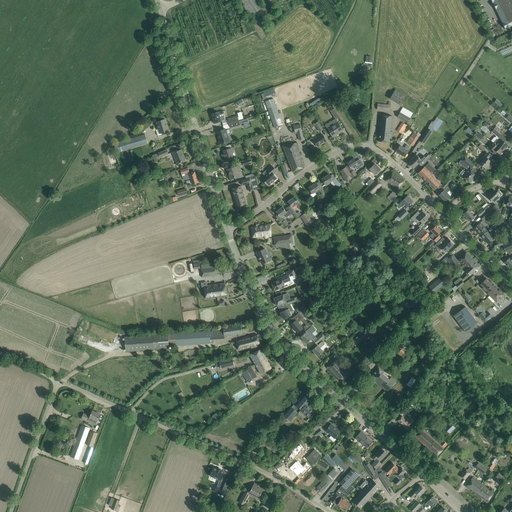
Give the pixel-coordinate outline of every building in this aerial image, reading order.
[(258,0),(239,0),(250,16),(263,8),(258,0)] [(511,0),(491,0),(496,10),(496,9),(502,22),(505,29),(511,26),(511,25),(511,0)] [(274,88),(263,93),(265,97),(275,93),(274,88)] [(395,89),(390,99),(399,105),(405,95),(404,94),(395,89)] [(319,97),(309,105),(311,107),(321,100),(319,97)] [(273,99),(265,102),(274,128),(283,125),(273,99)] [(388,105),(378,103),(377,109),(389,111),(390,105),(391,105),(391,102),(389,102),(388,105)] [(403,107),(397,117),(403,121),(407,123),(410,118),(413,113),(403,107)] [(335,120),(339,117),(334,109),(330,111),(335,120)] [(217,123),(216,122),(221,121),(225,120),(222,111),(218,112),(212,114),(214,120),(213,121),(214,124),(217,123)] [(237,116),(228,118),(229,123),(239,121),(238,120),(243,119),(241,111),(237,113),(238,116),(237,117),(237,116)] [(511,123),(511,117),(506,112),(503,115),(506,118),(511,123)] [(392,116),(381,115),(378,141),(389,142),(392,116)] [(162,135),(161,133),(168,131),(165,119),(157,122),(157,123),(156,123),(156,126),(158,125),(159,129),(156,130),(158,136),(162,135)] [(319,132),(323,129),(318,121),(314,123),(319,132)] [(339,133),(343,131),(337,122),(334,124),(334,125),(328,129),(333,137),(332,136),(339,132),(339,133)] [(402,122),(397,130),(403,134),(408,126),(402,122)] [(299,140),(303,139),(300,124),(293,126),(295,133),(297,133),(299,140)] [(428,128),(419,141),(424,144),(432,131),(428,128)] [(498,138),(501,134),(494,128),(491,132),(498,138)] [(227,136),(225,129),(216,132),(220,143),(225,142),(225,143),(230,142),(228,136),(227,136)] [(413,146),(420,136),(414,132),(406,142),(413,146)] [(148,143),(145,134),(113,143),(116,152),(148,143)] [(322,135),(313,140),(317,147),(326,141),(322,135)] [(497,139),(493,143),(502,150),(504,148),(505,149),(508,145),(501,139),(500,139),(499,138),(498,139),(497,139)] [(479,142),(476,145),(478,147),(483,151),(486,148),(481,144),(479,142)] [(502,150),(493,143),(492,142),(489,147),(494,151),(495,150),(500,155),(503,151),(502,150)] [(295,143),(288,146),(288,144),(283,145),(292,171),(304,167),(295,143)] [(404,148),(400,145),(396,151),(403,156),(410,147),(407,145),(404,148)] [(224,157),(225,161),(233,159),(231,152),(233,152),(232,148),(224,150),(225,156),(224,157)] [(167,150),(152,155),(155,162),(158,161),(157,157),(159,156),(160,157),(168,154),(167,150)] [(172,152),(177,163),(185,160),(181,150),(177,151),(177,150),(172,152)] [(482,161),(480,164),(486,169),(492,162),(489,160),(491,157),(485,152),(480,159),(482,161)] [(430,155),(429,154),(425,158),(423,155),(420,158),(416,154),(410,160),(408,163),(413,168),(418,164),(421,166),(431,156),(430,156),(430,155)] [(465,156),(461,160),(463,162),(467,165),(471,161),(466,157),(465,156)] [(348,164),(351,168),(354,166),(357,169),(363,165),(360,160),(356,163),(354,158),(351,160),(350,160),(346,162),(348,164)] [(372,178),(375,175),(380,170),(375,164),(369,169),(372,172),(369,175),(372,178)] [(425,180),(436,170),(430,164),(426,167),(425,166),(418,173),(425,180)] [(242,176),(239,166),(229,169),(230,172),(229,172),(230,178),(234,177),(235,178),(242,176)] [(265,175),(261,178),(265,182),(268,186),(277,178),(274,174),(277,172),(273,168),(271,166),(266,170),(263,173),(265,175)] [(465,180),(466,179),(470,182),(474,177),(476,178),(479,173),(470,166),(466,170),(468,171),(463,177),(462,178),(462,179),(462,180),(463,180),(464,180),(465,180)] [(350,175),(349,173),(345,167),(340,171),(343,175),(342,175),(347,182),(350,180),(348,177),(350,175)] [(188,168),(180,170),(181,174),(182,177),(183,177),(184,180),(186,179),(186,180),(191,178),(192,184),(198,182),(195,171),(191,172),(189,173),(188,168)] [(439,189),(441,187),(442,185),(441,184),(435,178),(440,174),(436,170),(425,180),(434,190),(437,187),(439,189)] [(404,180),(393,172),(386,181),(397,189),(404,180)] [(325,175),(321,178),(326,185),(332,181),(335,185),(339,183),(335,178),(333,180),(329,174),(326,176),(325,175)] [(256,176),(249,178),(251,184),(257,182),(256,176)] [(249,192),(253,190),(251,184),(249,178),(240,181),(242,185),(248,184),(250,191),(249,191),(249,192)] [(442,185),(441,187),(443,189),(445,187),(451,181),(448,179),(442,185)] [(313,183),(308,187),(312,193),(313,193),(314,194),(316,192),(316,194),(318,194),(321,192),(322,194),(323,196),(324,196),(326,200),(329,198),(325,191),(322,187),(319,188),(316,183),(313,185),(313,183)] [(367,190),(372,195),(378,189),(373,184),(367,190)] [(237,208),(247,205),(241,186),(231,189),(237,208)] [(448,187),(439,195),(445,201),(450,196),(447,193),(450,190),(448,187)] [(496,193),(493,189),(487,195),(493,203),(502,194),(499,190),(496,193)] [(393,201),(397,196),(392,192),(388,197),(393,201)] [(410,199),(407,196),(397,206),(397,207),(398,208),(399,208),(402,206),(405,203),(408,206),(413,201),(412,201),(413,201),(411,198),(410,199)] [(295,197),(288,202),(291,205),(292,207),(296,205),(299,208),(302,206),(298,201),(295,197)] [(496,204),(493,207),(498,213),(501,210),(496,204)] [(479,217),(487,210),(490,208),(488,205),(483,208),(477,214),(479,217)] [(276,212),(278,214),(280,217),(284,214),(286,217),(292,213),(289,209),(286,212),(285,211),(282,207),(279,209),(278,209),(276,211),(276,212)] [(463,214),(469,221),(474,217),(470,212),(472,210),(469,207),(467,209),(468,210),(463,214)] [(405,209),(398,216),(397,217),(400,220),(402,219),(408,213),(405,209)] [(487,210),(479,217),(483,220),(490,214),(487,210)] [(308,211),(301,216),(307,223),(314,218),(308,211)] [(415,221),(417,223),(419,221),(422,223),(428,217),(423,213),(424,212),(422,211),(420,213),(418,211),(411,218),(414,221),(415,221)] [(487,231),(480,222),(474,228),(481,236),(487,231)] [(252,227),(253,237),(264,236),(264,237),(271,236),(270,224),(252,227)] [(487,231),(481,236),(487,244),(493,239),(489,233),(494,230),(497,228),(494,224),(491,227),(487,231)] [(432,225),(428,228),(431,230),(430,230),(433,233),(430,236),(434,240),(436,242),(441,238),(439,235),(438,236),(438,235),(441,231),(436,225),(434,227),(432,225)] [(411,233),(414,236),(421,229),(418,226),(411,233)] [(429,235),(425,231),(419,237),(422,241),(429,235)] [(274,237),(275,246),(290,250),(288,235),(274,237)] [(440,250),(441,249),(445,252),(454,244),(448,238),(445,241),(443,238),(435,246),(440,250)] [(502,239),(493,244),(495,248),(504,243),(502,239)] [(511,248),(511,244),(511,241),(502,245),(505,251),(511,248)] [(266,253),(265,249),(256,252),(259,258),(259,257),(262,264),(270,261),(267,253),(266,253)] [(474,259),(466,252),(458,260),(465,267),(474,259)] [(452,253),(445,257),(453,268),(459,263),(452,253)] [(465,270),(470,275),(480,265),(474,259),(465,267),(467,268),(465,270)] [(201,268),(200,268),(202,276),(218,274),(216,266),(214,266),(213,262),(201,264),(201,268)] [(275,281),(271,283),(274,290),(279,289),(284,286),(285,286),(283,283),(290,281),(290,280),(289,277),(288,277),(288,275),(281,278),(276,279),(277,281),(275,281)] [(440,278),(429,287),(434,292),(444,284),(440,278)] [(492,284),(486,278),(481,284),(483,287),(482,288),(490,295),(495,290),(497,288),(493,283),(492,284)] [(460,279),(455,283),(459,288),(464,283),(460,279)] [(207,282),(201,283),(202,288),(204,288),(206,299),(219,297),(227,296),(224,283),(220,284),(207,286),(207,282)] [(495,290),(490,295),(496,302),(499,300),(500,300),(501,300),(502,300),(502,299),(502,298),(502,297),(504,295),(499,290),(497,292),(495,290)] [(274,298),(276,302),(275,303),(276,305),(277,305),(286,302),(284,298),(285,298),(284,295),(283,295),(274,298)] [(283,311),(280,312),(284,319),(292,315),(290,312),(294,310),(291,304),(291,303),(288,304),(281,308),(283,311)] [(465,332),(478,322),(466,307),(453,316),(465,332)] [(303,318),(299,312),(292,319),(294,321),(290,324),(297,333),(303,328),(298,322),(303,318)] [(482,312),(479,315),(485,322),(492,316),(489,312),(486,315),(485,315),(485,314),(482,312)] [(348,318),(351,322),(358,316),(355,313),(348,318)] [(223,328),(223,330),(224,336),(242,333),(241,325),(223,328)] [(305,333),(301,337),(303,339),(306,343),(307,343),(308,343),(310,342),(309,341),(312,338),(315,336),(312,333),(316,330),(312,325),(311,326),(311,327),(305,331),(306,332),(305,333)] [(361,340),(368,333),(365,329),(358,336),(357,337),(360,340),(361,340)] [(213,331),(213,339),(225,338),(224,336),(223,330),(213,331)] [(213,339),(213,331),(167,334),(168,346),(169,346),(213,343),(213,339)] [(157,334),(125,337),(126,352),(159,349),(157,334)] [(157,334),(159,349),(170,349),(169,346),(168,346),(167,334),(157,334)] [(251,347),(252,348),(260,346),(257,334),(252,336),(236,340),(239,350),(251,347)] [(323,338),(321,335),(314,341),(316,344),(323,338)] [(318,346),(317,345),(312,350),(318,356),(323,351),(320,348),(324,345),(322,342),(318,346)] [(336,344),(330,350),(333,353),(339,348),(336,344)] [(260,361),(266,358),(260,349),(249,354),(255,364),(260,361)] [(255,364),(261,374),(271,368),(266,358),(260,361),(255,364)] [(234,365),(232,359),(220,362),(221,368),(234,365)] [(341,377),(345,380),(351,374),(336,359),(327,368),(338,380),(341,377)] [(247,382),(253,379),(250,374),(254,372),(251,367),(242,373),(247,382)] [(383,371),(378,367),(370,377),(387,391),(395,381),(391,378),(390,379),(382,372),(383,371)] [(299,407),(301,409),(299,412),(304,417),(306,415),(310,418),(312,416),(313,415),(313,414),(315,412),(309,406),(314,401),(308,396),(309,394),(306,391),(300,398),(299,398),(284,416),(289,421),(297,412),(295,411),(299,407)] [(409,402),(402,409),(406,412),(412,405),(409,402)] [(87,415),(85,420),(95,425),(97,421),(98,419),(100,414),(92,411),(90,417),(87,416),(87,415)] [(415,421),(405,413),(398,421),(407,430),(415,421)] [(334,426),(331,424),(325,430),(331,435),(329,438),(334,442),(336,439),(335,438),(340,432),(334,427),(334,426)] [(449,434),(455,428),(451,424),(445,430),(449,434)] [(82,425),(71,457),(75,458),(78,459),(89,428),(82,425)] [(306,436),(302,439),(305,443),(309,440),(310,439),(315,436),(315,437),(322,432),(319,428),(319,429),(313,433),(313,432),(306,436)] [(442,446),(422,428),(415,436),(437,456),(447,444),(446,442),(442,446)] [(91,431),(86,445),(92,447),(97,433),(91,431)] [(361,431),(358,435),(355,438),(367,448),(369,445),(369,446),(373,442),(366,436),(365,437),(363,435),(365,434),(361,431)] [(254,445),(259,450),(267,441),(263,436),(254,445)] [(300,444),(289,455),(290,455),(292,452),(296,456),(304,448),(300,444)] [(378,457),(381,460),(387,453),(381,448),(372,458),(374,460),(378,457)] [(488,467),(491,469),(498,460),(494,458),(488,467)] [(372,465),(376,469),(381,463),(377,459),(372,465)] [(296,461),(290,468),(290,469),(292,471),(293,471),(297,476),(301,473),(303,474),(310,467),(306,462),(303,466),(297,461),(296,462),(296,461)] [(385,474),(387,472),(390,475),(392,472),(397,467),(392,462),(384,470),(383,471),(377,475),(381,481),(387,477),(385,474)] [(369,463),(365,466),(371,476),(375,473),(369,463)] [(478,463),(475,467),(481,471),(484,467),(478,463)] [(213,467),(209,476),(210,476),(219,480),(216,487),(214,492),(223,496),(229,480),(224,478),(224,479),(222,478),(224,472),(223,472),(220,471),(220,470),(221,470),(217,468),(217,469),(213,468),(213,467)] [(399,469),(397,467),(392,472),(399,478),(394,482),(397,485),(402,481),(401,481),(405,477),(404,476),(405,474),(404,473),(405,472),(401,468),(399,469)] [(340,483),(347,489),(359,476),(352,469),(346,476),(340,483)] [(470,473),(465,469),(459,476),(465,480),(470,473)] [(499,472),(494,478),(498,481),(499,480),(501,482),(505,478),(499,472)] [(387,477),(381,481),(386,489),(392,485),(387,477)] [(494,493),(472,477),(466,486),(487,502),(494,493)] [(365,480),(360,486),(363,489),(362,490),(370,497),(380,486),(376,483),(372,479),(369,483),(365,480)] [(252,488),(249,492),(259,497),(260,495),(262,490),(257,487),(258,485),(254,483),(252,488)] [(342,486),(338,490),(341,491),(342,492),(345,494),(348,496),(354,489),(351,485),(346,490),(342,486)] [(410,496),(412,498),(416,493),(419,496),(425,490),(420,485),(414,491),(410,496)] [(334,497),(331,501),(334,502),(335,503),(337,499),(338,499),(340,496),(342,492),(341,491),(338,490),(335,495),(334,497)] [(356,497),(353,501),(361,508),(370,497),(362,490),(356,497)] [(245,492),(239,503),(244,505),(249,495),(249,494),(245,492)] [(435,499),(432,496),(427,501),(428,501),(425,504),(427,507),(430,503),(433,507),(438,502),(437,501),(437,500),(436,499),(435,499)] [(350,504),(347,502),(347,501),(341,498),(337,505),(343,508),(344,507),(347,509),(350,504)] [(116,511),(120,501),(115,499),(111,509),(116,511)] [(410,508),(413,511),(414,511),(421,505),(417,501),(410,508)]
